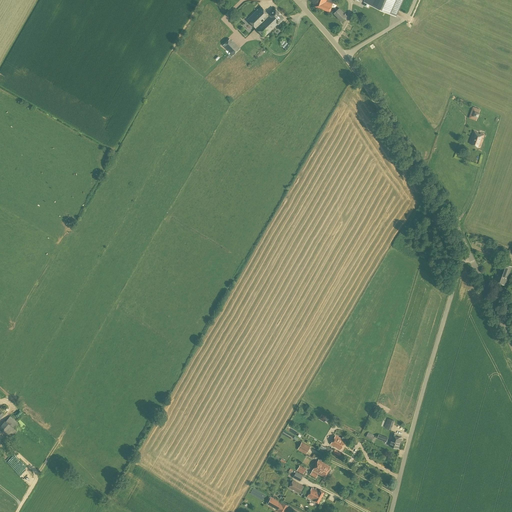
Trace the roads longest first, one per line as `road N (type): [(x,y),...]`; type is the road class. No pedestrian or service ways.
road 1 (unclassified): [(467,253),(346,57),(294,0)]
road 2 (unclassified): [(391,511),(467,253)]
